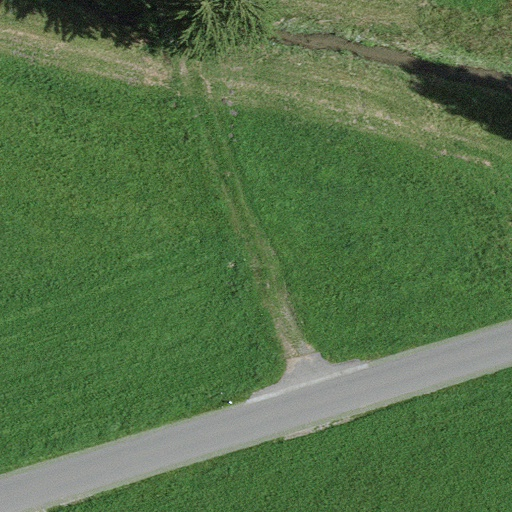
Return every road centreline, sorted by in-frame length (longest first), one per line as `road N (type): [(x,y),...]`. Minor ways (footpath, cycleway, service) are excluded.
road 1 (unclassified): [(0,500),(511,343)]
road 2 (track): [(316,403),(171,0)]
